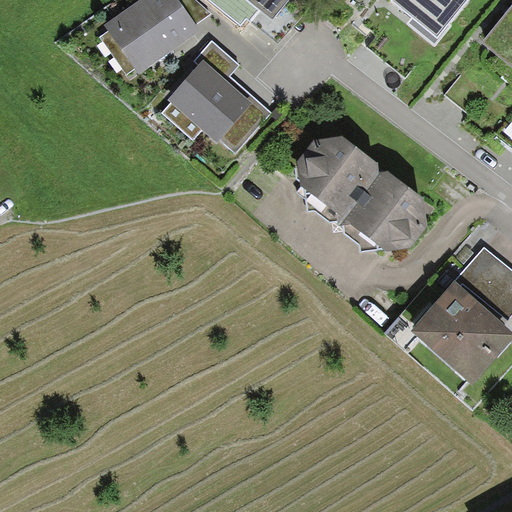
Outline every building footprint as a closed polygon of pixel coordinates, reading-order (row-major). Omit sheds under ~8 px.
[(174,0),(135,0),(94,29),(127,76),(195,29),(174,0)] [(291,0),(225,0),(260,33),(291,0)] [(472,0),(394,0),(391,4),(412,20),(408,26),(437,47),(472,0)] [(511,0),(508,0),(473,43),(511,74),(511,0)] [(257,119),(189,63),(152,107),(220,163),(257,119)] [(496,93),(466,71),(447,96),(476,119),(496,93)] [(425,198),(327,133),(301,139),(286,157),(287,184),(380,252),(409,252),(431,223),(425,198)] [(511,274),(481,248),(455,279),(503,319),(511,307),(511,274)] [(505,338),(445,288),(405,335),(465,385),(505,338)]
